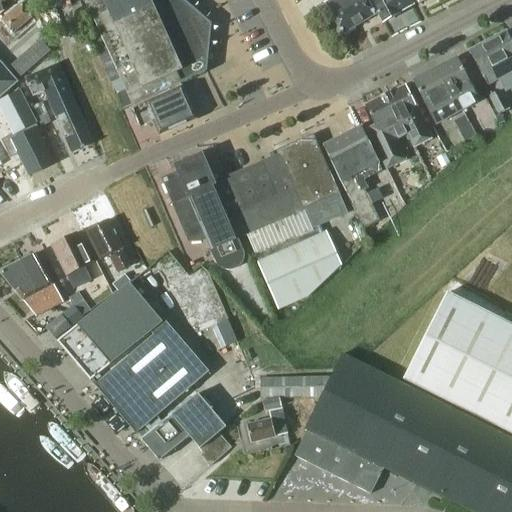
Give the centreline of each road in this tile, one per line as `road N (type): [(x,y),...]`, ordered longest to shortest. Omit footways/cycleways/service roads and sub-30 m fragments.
road 1 (unclassified): [(259,511),(188,510),(158,498),(0,317)]
road 2 (residential): [(0,229),(308,87)]
road 3 (residential): [(308,87),(332,86),(505,0)]
